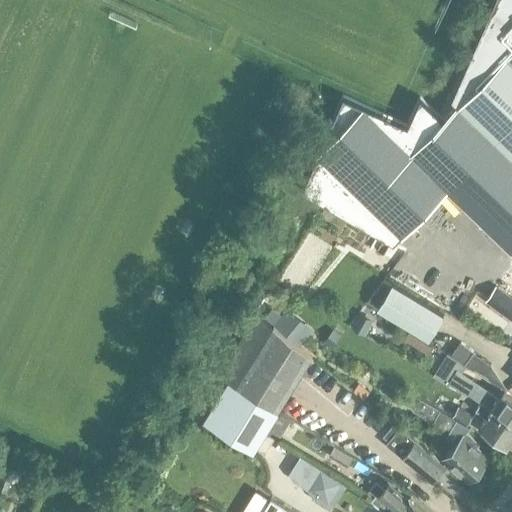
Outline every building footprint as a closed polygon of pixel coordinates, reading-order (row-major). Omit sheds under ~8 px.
[(511,0),(494,0),(451,100),(456,105),(444,119),(420,97),(407,124),(343,96),(302,189),(394,243),(447,188),(510,250),(511,247),(511,0)] [(482,284),(486,273),(445,257),(440,269),(482,284)] [(429,341),(444,316),(392,285),(377,310),(429,341)] [(283,312),(274,324),(299,346),(309,334),(283,312)] [(255,354),(235,387),(277,412),(283,401),(299,375),(349,416),(363,399),(273,325),(255,354)] [(333,332),(325,342),(331,347),(338,337),(333,332)] [(459,340),(450,353),(462,361),(471,348),(459,340)] [(438,365),(446,356),(434,345),(426,354),(438,365)] [(491,409),(511,423),(511,397),(503,392),(499,399),(475,383),(474,386),(458,375),(451,385),(480,403),(491,409)] [(227,382),(203,420),(252,452),(277,412),(235,387),(227,382)] [(358,384),(353,391),(363,399),(369,392),(358,384)] [(507,446),(511,438),(511,423),(491,409),(480,403),(475,412),(485,418),(479,427),(507,446)] [(468,425),(473,417),(459,408),(453,416),(468,425)] [(441,411),(435,421),(458,434),(450,443),(453,446),(463,435),(469,427),(441,411)] [(281,436),(289,423),(275,415),(267,428),(281,436)] [(433,484),(444,469),(414,445),(416,442),(393,424),(383,437),(388,441),(385,444),(433,484)] [(468,481),(488,457),(463,435),(453,446),(443,458),(468,481)] [(321,469),(308,489),(315,500),(331,511),(347,486),(321,469)] [(424,511),(408,498),(403,503),(378,481),(370,490),(394,511),(424,511)] [(97,493),(89,503),(101,511),(108,511),(113,505),(97,493)] [(286,511),(270,501),(262,511),(286,511)]
